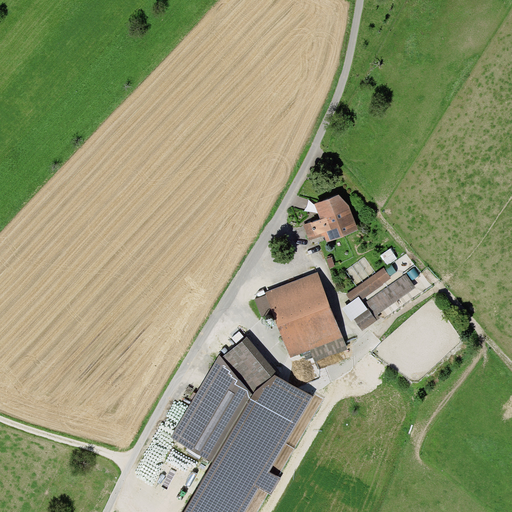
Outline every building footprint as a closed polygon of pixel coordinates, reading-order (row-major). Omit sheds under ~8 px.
[(339,195),(314,204),(320,219),(302,226),(309,241),(324,235),(327,242),(358,230),(350,207),(339,195)] [(341,329),(319,272),(269,291),(293,354),(312,347),(309,341),(341,329)] [(414,281),(408,272),(368,301),(369,304),(355,315),(365,328),(380,317),(375,309),(414,281)] [(384,283),(377,273),(349,293),(355,303),(384,283)] [(260,397),(283,377),(246,334),(223,354),(260,397)]
